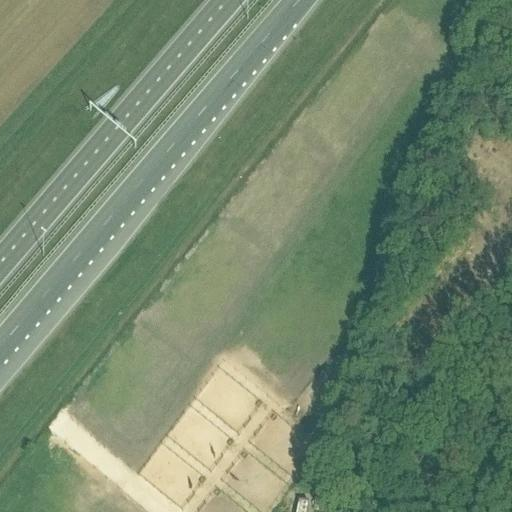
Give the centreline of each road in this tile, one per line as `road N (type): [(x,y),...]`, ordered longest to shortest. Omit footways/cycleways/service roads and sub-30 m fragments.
road 1 (trunk): [(0,348),(300,0)]
road 2 (trunk): [(235,0),(0,275)]
